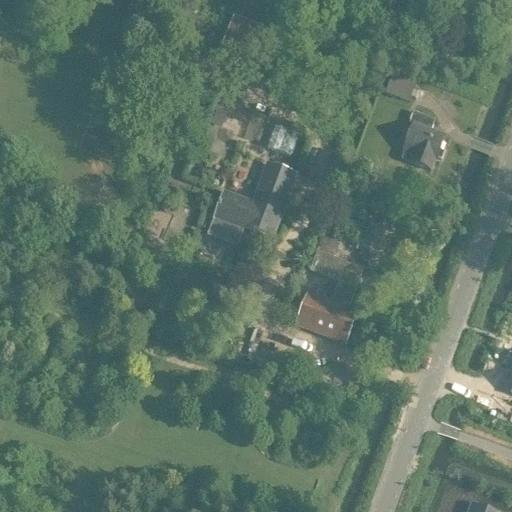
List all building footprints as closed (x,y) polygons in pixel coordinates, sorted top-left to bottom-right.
[(234,16),(219,52),(247,64),(263,28),(234,16)] [(416,85),(393,76),(387,94),(410,103),(416,85)] [(402,160),(411,163),(411,164),(433,172),(436,163),(438,159),(442,160),(446,149),(442,148),(445,138),(431,133),(435,122),(414,114),(411,124),(414,124),(405,151),(402,160)] [(298,177),(267,165),(253,203),(224,192),(214,221),(274,243),(298,177)] [(338,283),(332,301),(349,307),(364,269),(346,263),(338,283)] [(296,328),(347,346),(358,314),(308,295),(296,328)]
